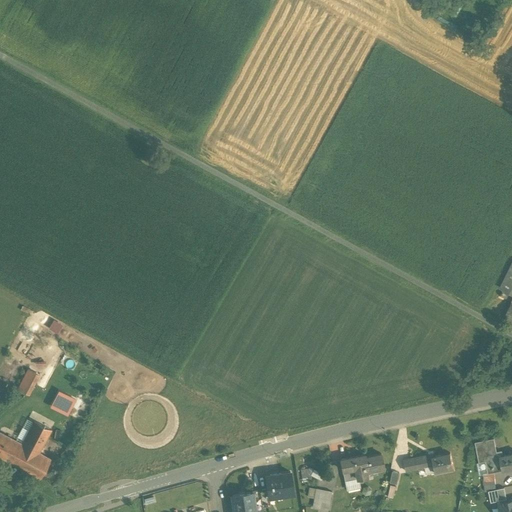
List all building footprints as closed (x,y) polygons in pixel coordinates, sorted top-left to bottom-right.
[(511,264),(500,287),(511,293),(511,264)] [(511,302),(503,319),(511,324),(511,302)] [(28,369),(18,389),(29,395),(39,375),(28,369)] [(73,399),(53,389),(45,403),(66,414),(73,399)] [(50,429),(34,421),(22,444),(38,452),(50,429)] [(22,444),(0,432),(0,457),(40,478),(50,459),(38,452),(22,444)] [(497,454),(494,438),(475,442),(479,462),(486,461),(488,474),(511,468),(511,453),(503,456),(502,453),(497,454)] [(364,454),(340,459),(342,470),(355,468),(357,478),(358,478),(367,476),(366,472),(384,468),(381,453),(365,457),(364,454)] [(434,456),(431,457),(433,465),(424,467),(425,473),(434,471),(435,475),(454,471),(450,453),(434,456)] [(433,454),(416,457),(418,468),(424,467),(433,465),(431,457),(434,456),(433,454)] [(416,457),(403,460),(405,471),(418,468),(416,457)] [(355,468),(342,470),(344,481),(345,481),(357,478),(355,468)] [(323,474),(313,469),(311,475),(320,479),(323,474)] [(398,473),(391,471),(389,483),(396,484),(398,473)] [(290,472),(265,475),(267,488),(268,496),(269,496),(293,492),(290,472)] [(488,474),(483,474),(484,485),(495,485),(495,484),(494,473),(488,474)] [(357,478),(345,481),(347,490),(360,488),(358,478),(357,478)] [(395,486),(389,485),(387,497),(392,498),(395,486)] [(267,488),(259,489),(262,507),(270,506),(269,496),(268,496),(267,488)] [(314,498),(316,489),(309,488),(307,497),(314,498)] [(504,488),(495,489),(489,491),(491,502),(507,499),(504,488)] [(262,507),(259,489),(252,491),(255,508),(262,507)] [(331,492),(316,489),(314,498),(313,507),(326,509),(328,503),(329,503),(331,492)] [(252,491),(232,494),(234,511),(255,511),(255,508),(252,491)] [(511,511),(511,500),(499,503),(500,511),(511,511)]
